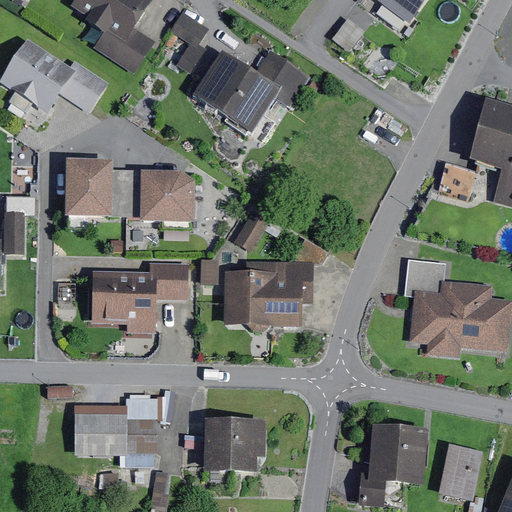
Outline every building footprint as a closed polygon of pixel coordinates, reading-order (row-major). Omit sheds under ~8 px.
[(78,0),(72,9),(104,30),(91,51),(130,76),(151,43),(129,30),(148,0),(78,0)] [(440,0),(385,0),(420,26),(440,0)] [(0,39),(11,23),(0,15),(0,39)] [(212,49),(200,42),(185,66),(198,74),(212,49)] [(83,62),(78,70),(37,43),(9,88),(56,117),(69,96),(97,114),(117,83),(83,62)] [(266,75),(233,54),(204,99),(262,135),(284,99),(297,108),(317,77),(279,54),(266,75)] [(511,206),(511,110),(485,104),(470,164),(502,172),(494,202),(511,206)] [(322,116),(301,164),(371,195),(392,148),(322,116)] [(124,163),(79,163),(78,219),(124,220),(124,172),(124,163)] [(124,172),(124,220),(152,220),(153,172),(124,172)] [(191,173),(153,172),(152,220),(152,225),(206,225),(207,184),(191,173)] [(278,222),(262,213),(244,243),(260,253),(278,222)] [(32,215),(14,215),(13,256),(31,256),(32,215)] [(12,243),(0,243),(0,293),(11,293),(12,243)] [(229,262),(211,261),(210,287),(228,287),(229,262)] [(494,290),(449,284),(451,267),(411,262),(407,297),(418,298),(413,344),(428,345),(427,354),(464,359),(465,350),(509,355),(511,332),(511,304),(492,302),(494,290)] [(311,330),(312,305),(323,305),(324,265),(257,263),(256,276),(237,275),(235,328),(311,330)] [(161,265),(161,274),(168,274),(167,300),(196,300),(197,266),(161,265)] [(161,274),(103,273),(102,326),(167,327),(167,300),(168,274),(161,274)] [(164,406),(87,406),(87,456),(164,456),(164,406)] [(273,424),(217,423),(216,475),(272,475),(273,424)] [(374,429),(371,481),(362,480),(360,507),(388,509),(390,486),(424,488),(428,433),(374,429)] [(488,455),(453,448),(444,495),(478,502),(488,455)]
